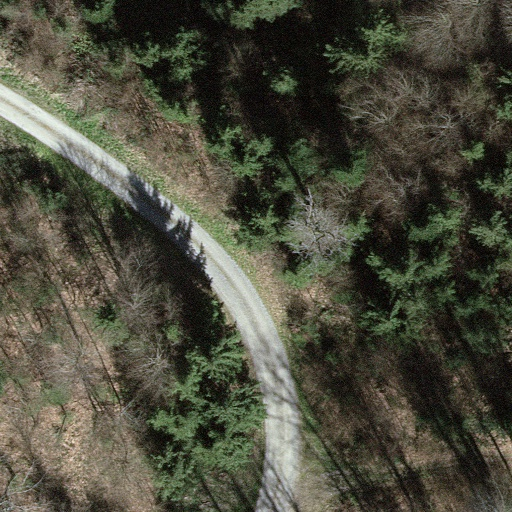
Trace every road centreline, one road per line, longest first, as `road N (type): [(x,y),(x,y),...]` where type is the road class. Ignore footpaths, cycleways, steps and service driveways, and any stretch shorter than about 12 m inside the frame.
road 1 (track): [(0,121),(187,233),(242,287),(275,349),(285,406),(290,461),(275,511)]
road 2 (track): [(280,500),(420,464),(511,451)]
